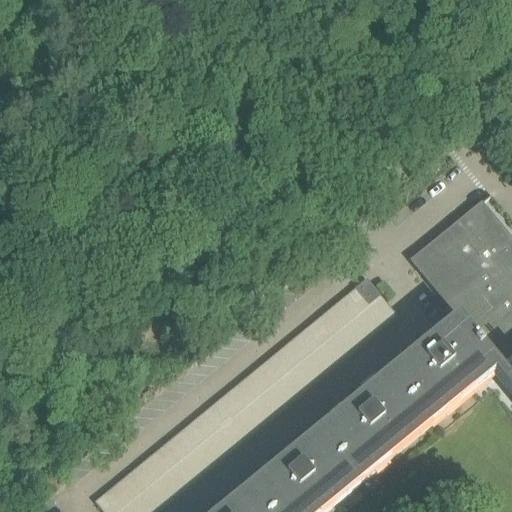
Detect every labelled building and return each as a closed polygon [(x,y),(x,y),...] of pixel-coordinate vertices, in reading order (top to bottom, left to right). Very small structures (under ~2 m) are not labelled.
[(511,242),(482,206),(411,264),(459,324),(499,372),(509,385),(511,382),(511,242)] [(369,306),(379,298),(366,283),(357,291),(369,306)] [(372,310),(369,306),(357,291),(347,299),(363,317),(372,310)] [(369,306),(372,310),(387,328),(397,321),(379,298),(369,306)] [(353,325),(363,317),(347,299),(338,307),(353,325)] [(344,333),(353,325),(338,307),(329,314),(344,333)] [(372,310),(363,317),(378,336),(387,328),(372,310)] [(335,340),(344,333),(329,314),(319,322),(335,340)] [(363,317),(353,325),(369,344),(378,336),(363,317)] [(325,348),(335,340),(319,322),(310,329),(325,348)] [(389,381),(428,429),(499,372),(459,324),(389,381)] [(353,325),(344,333),(359,351),(369,344),(353,325)] [(316,356),(325,348),(310,329),(301,337),(316,356)] [(344,333),(335,340),(350,359),(359,351),(344,333)] [(307,363),(316,356),(301,337),(291,345),(307,363)] [(335,340),(325,348),(341,367),(350,359),(335,340)] [(297,371),(307,363),(291,345),(282,352),(297,371)] [(325,348),(316,356),(331,374),(341,367),(325,348)] [(288,379),(297,371),(282,352),(273,360),(288,379)] [(316,356),(307,363),(322,382),(331,374),(316,356)] [(279,386),(288,379),(273,360),(263,368),(279,386)] [(307,363),(297,371),(312,390),(322,382),(307,363)] [(269,394),(279,386),(263,368),(254,375),(269,394)] [(297,371),(288,379),(303,397),(312,390),(297,371)] [(260,402),(269,394),(254,375),(245,383),(260,402)] [(288,379),(279,386),(294,405),(303,397),(288,379)] [(389,381),(333,427),(319,439),(358,487),(428,429),(389,381)] [(251,409),(260,402),(245,383),(235,391),(251,409)] [(279,386),(269,394),(284,413),(294,405),(279,386)] [(241,417),(251,409),(235,391),(226,398),(241,417)] [(269,394),(260,402),(275,420),(284,413),(269,394)] [(232,425),(241,417),(226,398),(217,406),(232,425)] [(260,402),(251,409),(266,428),(275,420),(260,402)] [(207,414),(223,432),(232,425),(217,406),(207,414)] [(251,409),(241,417),(256,436),(266,428),(251,409)] [(213,440),(223,432),(207,414),(198,421),(213,440)] [(241,417),(232,425),(247,443),(256,436),(241,417)] [(204,448),(213,440),(198,421),(189,429),(204,448)] [(232,425),(223,432),(238,451),(247,443),(232,425)] [(194,455),(204,448),(189,429),(179,437),(194,455)] [(223,432),(213,440),(228,459),(238,451),(223,432)] [(185,463),(194,455),(179,437),(170,444),(185,463)] [(327,511),(358,487),(319,439),(249,496),(261,511),(327,511)] [(213,440),(204,448),(219,466),(228,459),(213,440)] [(161,452),(176,471),(185,463),(170,444),(161,452)] [(204,448),(194,455),(210,474),(219,466),(204,448)] [(166,478),(176,471),(161,452),(151,460),(166,478)] [(210,474),(194,455),(185,463),(200,482),(210,474)] [(157,486),(166,478),(151,460),(142,467),(157,486)] [(185,463),(176,471),(191,489),(200,482),(185,463)] [(148,494),(157,486),(142,467),(133,475),(148,494)] [(166,478),(182,497),(191,489),(176,471),(166,478)] [(138,501),(148,494),(133,475),(123,483),(138,501)] [(166,478),(157,486),(172,504),(182,497),(166,478)] [(129,509),(138,501),(123,483),(114,490),(129,509)] [(163,511),(172,504),(157,486),(148,494),(162,511),(163,511)] [(104,498),(116,511),(125,511),(129,509),(114,490),(104,498)] [(162,511),(148,494),(138,501),(147,511),(162,511)] [(261,511),(249,496),(229,511),(261,511)] [(99,511),(116,511),(104,498),(95,506),(99,511)] [(147,511),(138,501),(129,509),(131,511),(147,511)]
